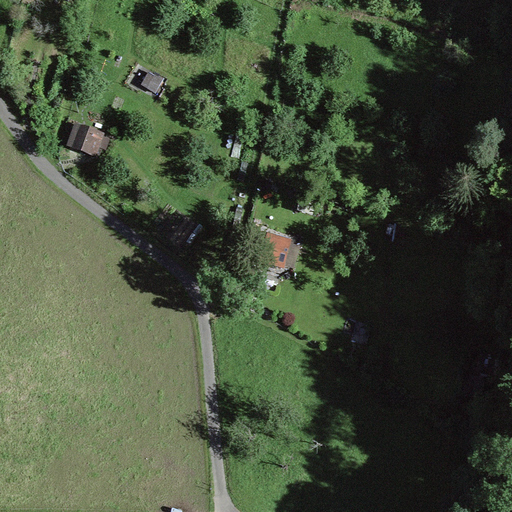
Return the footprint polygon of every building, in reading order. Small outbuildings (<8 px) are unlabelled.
[(155,93),(162,80),(150,73),(143,85),(155,93)] [(76,148),(88,152),(95,135),(83,131),(76,148)] [(490,183),(472,177),(469,187),(487,193),(490,183)] [(270,236),(263,261),(282,266),(289,242),(270,236)] [(482,382),(479,398),(489,399),(492,384),(482,382)]
